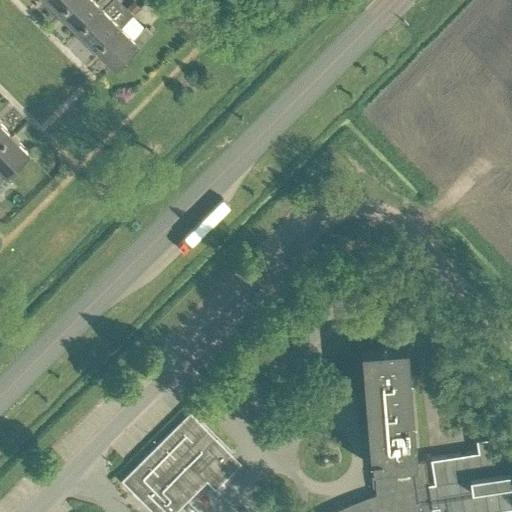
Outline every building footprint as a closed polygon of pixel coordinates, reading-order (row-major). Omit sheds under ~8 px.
[(49,0),(60,10),(69,0),(49,0)] [(96,0),(97,0),(96,0),(69,0),(60,10),(78,29),(101,5),(103,7),(109,0),(96,0)] [(156,0),(150,0),(144,8),(153,15),(162,5),(156,0)] [(115,19),(103,7),(101,5),(78,29),(96,47),(120,23),(122,25),(134,13),(128,7),(115,19)] [(139,44),(152,31),(145,25),(133,37),(122,25),(120,23),(96,47),(115,66),(137,43),(139,44)] [(0,142),(10,132),(0,121),(0,142)] [(6,174),(29,151),(10,132),(0,142),(0,169),(0,170),(0,169),(0,182),(7,176),(6,174)] [(362,349),(364,349),(373,463),(372,463),(372,465),(375,465),(376,473),(372,473),(373,479),(373,486),(377,485),(378,495),(364,500),(350,506),(343,509),(336,511),(426,511),(448,509),(463,509),(476,508),(491,509),(494,480),(481,479),(467,479),(454,479),(441,480),(428,481),(425,459),(418,460),(418,459),(416,459),(407,345),(408,345),(408,344),(362,348),(362,349)] [(190,410),(121,479),(154,511),(173,511),(206,480),(215,488),(232,471),(224,462),(233,453),(190,410)] [(511,511),(511,483),(497,482),(494,510),(511,511)]
